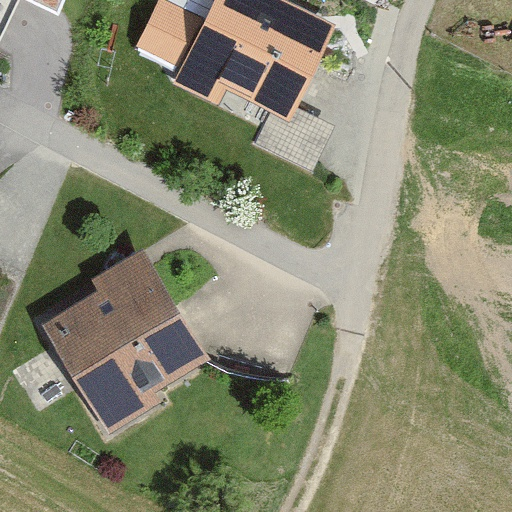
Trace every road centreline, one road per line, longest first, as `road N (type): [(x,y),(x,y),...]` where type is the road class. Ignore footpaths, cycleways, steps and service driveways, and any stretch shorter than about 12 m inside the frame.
road 1 (residential): [(418,0),(348,361)]
road 2 (track): [(290,511),(328,444),(348,361)]
